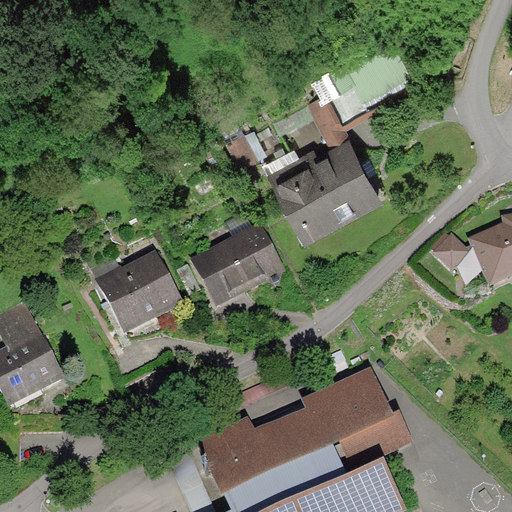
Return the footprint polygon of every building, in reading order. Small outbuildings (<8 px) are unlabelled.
[(345,64),(313,81),(325,104),(337,97),(340,102),(348,97),(349,98),(351,99),(352,101),(352,104),(351,105),(349,106),(347,106),(346,103),(337,108),(341,115),(344,114),(344,120),(365,109),(367,112),(381,105),(378,101),(414,81),(393,42),(346,67),(345,64)] [(223,139),(240,170),(269,155),(256,130),(245,136),(242,129),(223,139)] [(266,185),(299,245),(377,202),(344,142),(266,185)] [(280,281),(245,215),(225,226),(232,239),(183,264),(211,317),(280,281)] [(511,216),(494,218),(495,229),(461,244),(486,295),(511,283),(511,216)] [(444,276),(464,257),(448,239),(427,259),(444,276)] [(182,309),(152,252),(120,269),(114,258),(88,271),(94,283),(87,286),(117,343),(182,309)] [(61,385),(17,301),(0,309),(0,352),(4,360),(0,362),(0,408),(4,415),(61,385)] [(397,511),(377,466),(412,450),(396,414),(387,418),(365,368),(293,400),(300,416),(251,438),(243,421),(193,444),(223,511),(397,511)]
